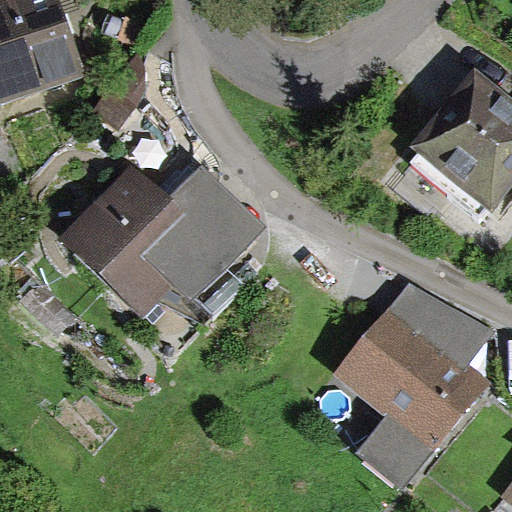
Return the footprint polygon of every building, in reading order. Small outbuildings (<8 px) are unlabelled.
[(0,0),(0,107),(87,75),(57,0),(0,0)] [(137,51),(93,111),(117,131),(146,94),(146,59),(137,51)] [(511,97),(476,68),(413,145),(423,153),(414,164),(478,215),(488,203),(495,208),(511,187),(511,97)] [(169,197),(134,163),(59,237),(142,320),(175,288),(143,254),(185,214),(169,197)] [(203,164),(169,197),(185,214),(143,254),(175,288),(190,303),(266,229),(203,164)] [(322,370),(410,442),(458,385),(370,312),(322,370)] [(511,482),(501,496),(511,505),(511,482)]
